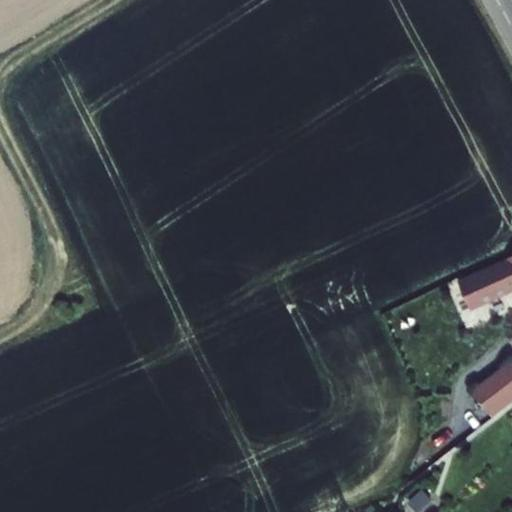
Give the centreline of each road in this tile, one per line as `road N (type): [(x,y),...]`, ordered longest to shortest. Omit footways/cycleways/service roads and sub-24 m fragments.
road 1 (track): [(0,150),(71,310),(0,342)]
road 2 (track): [(114,0),(0,76)]
